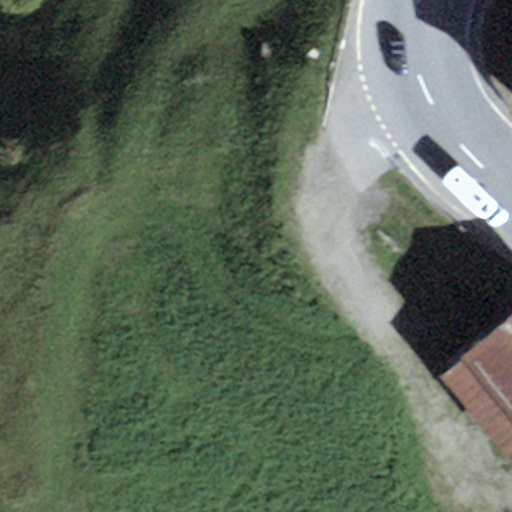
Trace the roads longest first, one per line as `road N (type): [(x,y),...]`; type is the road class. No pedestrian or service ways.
road 1 (track): [(394,351),(276,333),(216,290),(163,218),(110,221),(71,263),(65,500),(45,511)]
road 2 (primary): [(511,194),(454,141),(429,103),(412,42),(416,0)]
